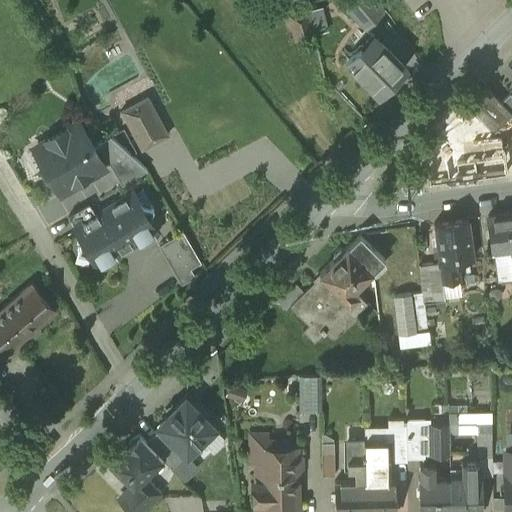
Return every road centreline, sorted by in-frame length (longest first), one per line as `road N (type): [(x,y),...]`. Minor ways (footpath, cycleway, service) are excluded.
road 1 (tertiary): [(12,503),(336,191)]
road 2 (tertiary): [(336,191),(511,18)]
road 3 (residential): [(336,191),(362,210),(511,191)]
